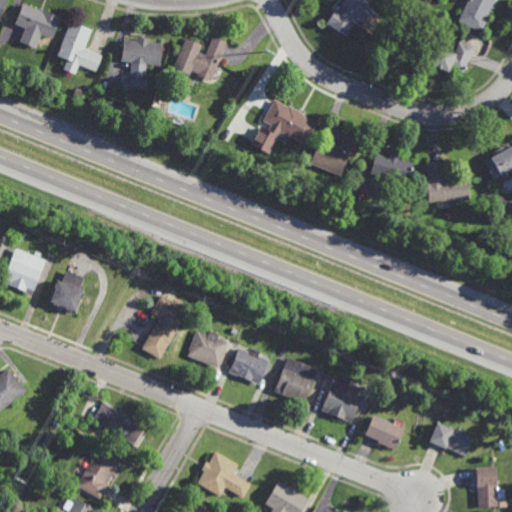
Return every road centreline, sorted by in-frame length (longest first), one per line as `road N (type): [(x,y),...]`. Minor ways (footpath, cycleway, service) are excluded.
road 1 (motorway): [(511,320),(0,114)]
road 2 (motorway): [(0,155),(511,360)]
road 3 (residential): [(0,330),(390,483),(405,495),(408,511)]
road 4 (residential): [(511,76),(478,108),(423,114),(313,66),(270,0)]
